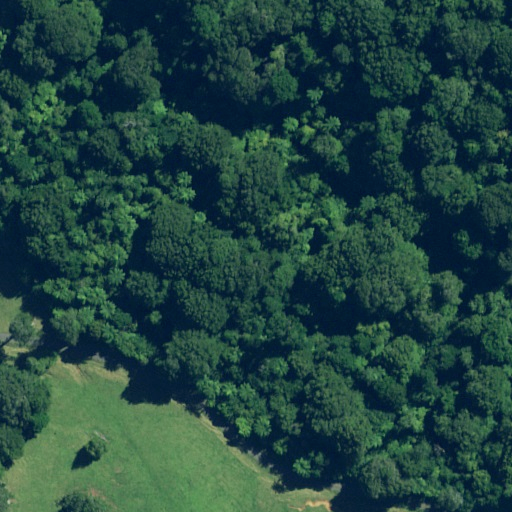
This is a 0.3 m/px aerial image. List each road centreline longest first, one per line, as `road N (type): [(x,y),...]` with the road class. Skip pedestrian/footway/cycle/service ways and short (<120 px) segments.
road 1 (track): [(9,0),(42,228),(82,368)]
road 2 (track): [(82,368),(192,401),(334,497),(401,511)]
